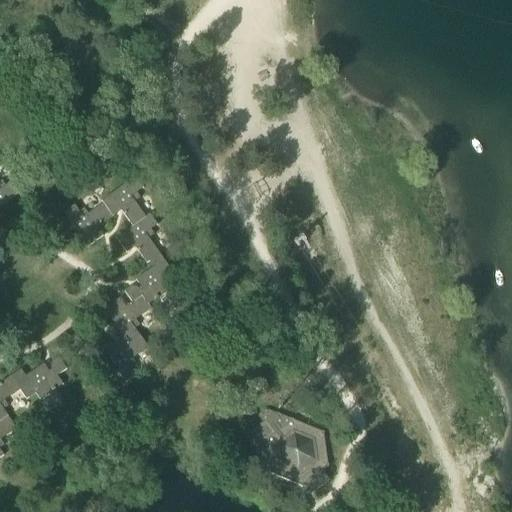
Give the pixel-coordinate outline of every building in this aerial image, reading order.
[(118,213),(129,229),(144,218),(130,198),(142,190),(135,179),(100,203),(102,205),(99,207),(108,220),(118,213)] [(95,229),(108,220),(99,207),(82,219),(74,206),(62,215),(86,249),(101,238),(95,229)] [(144,266),(147,263),(159,255),(144,235),(156,227),(148,215),(144,218),(129,229),(113,241),(125,258),(135,252),(144,266)] [(123,293),(130,304),(141,297),(147,306),(170,291),(165,284),(174,278),(159,255),(147,263),(152,270),(134,282),(139,289),(137,290),(130,288),(123,293)] [(123,340),(114,346),(117,350),(138,336),(130,325),(151,311),(147,306),(141,297),(130,304),(124,308),(119,300),(103,311),(123,340)] [(117,350),(114,346),(111,342),(98,351),(122,384),(133,376),(125,365),(147,350),(138,336),(117,350)] [(9,378),(19,393),(24,401),(34,395),(38,402),(62,387),(56,379),(65,373),(58,361),(51,366),(50,371),(47,373),(43,366),(25,378),(20,371),(9,378)] [(0,421),(6,417),(0,406),(0,404),(19,393),(9,378),(0,384),(0,421)] [(252,432),(254,456),(266,455),(269,474),(299,488),(304,485),(312,494),(328,482),(321,472),(326,467),(322,434),(275,415),(252,432)] [(0,459),(2,458),(0,454),(0,441),(16,431),(6,417),(0,421),(0,459)]
